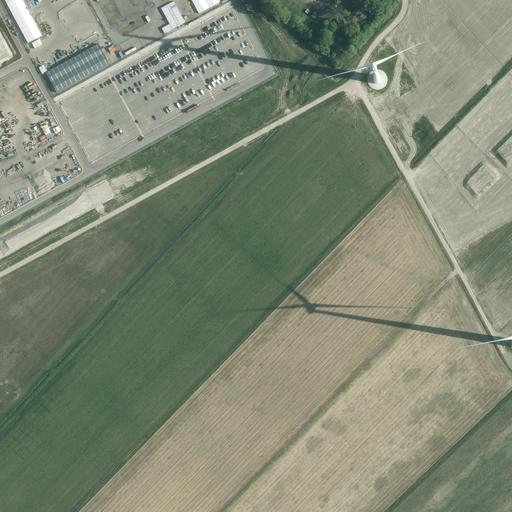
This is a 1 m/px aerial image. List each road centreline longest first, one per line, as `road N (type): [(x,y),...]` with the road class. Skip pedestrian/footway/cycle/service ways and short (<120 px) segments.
road 1 (track): [(0,274),(345,86),(371,106),(509,362)]
road 2 (track): [(220,511),(457,266)]
road 3 (unclassified): [(88,173),(269,72),(234,0)]
road 4 (unknown): [(59,119),(244,17)]
road 5 (unknown): [(74,148),(259,46)]
road 6 (unknown): [(82,162),(268,63)]
road 7 (unknown): [(53,106),(237,4)]
road 8 (unknown): [(67,133),(251,31)]
road 9 (unclassified): [(27,58),(88,173)]
